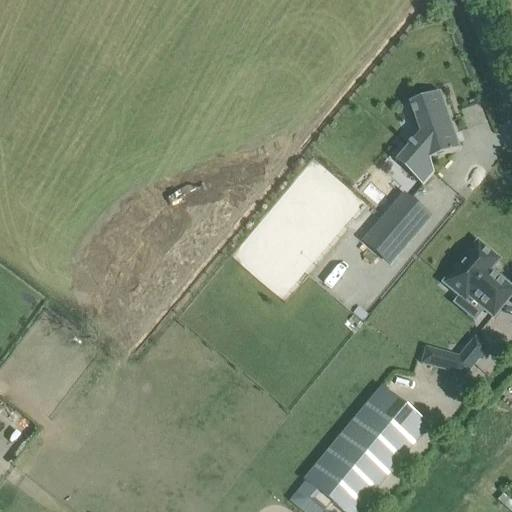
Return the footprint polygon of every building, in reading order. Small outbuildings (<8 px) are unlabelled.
[(430,129),(415,148),(409,143),(406,146),(410,149),(398,162),(414,176),(412,178),(422,187),(433,174),(428,160),(459,149),(440,93),(408,104),(409,109),(409,110),(410,110),(412,116),(411,116),(411,117),(412,117),(414,122),(426,117),(430,129)] [(484,103),(466,107),(469,123),(487,120),(484,103)] [(402,195),(362,242),(389,266),(430,219),(402,195)] [(511,294),(511,290),(489,272),(498,261),(477,243),(443,284),(459,298),(463,294),(492,318),(511,294)] [(425,349),(421,365),(464,377),(487,349),(474,339),(458,358),(425,349)] [(341,511),(357,511),(403,457),(427,428),(381,389),(305,482),(341,511)]
